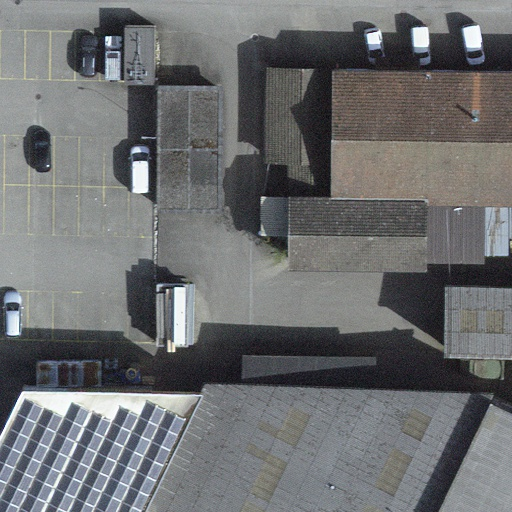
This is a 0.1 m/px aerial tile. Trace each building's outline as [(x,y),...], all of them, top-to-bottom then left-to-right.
[(424,196),(511,197),(511,70),(270,68),(269,157),(334,158),(334,195),(292,194),(291,259),(423,260),(423,256),(424,196)] [(159,86),(158,206),(217,206),(218,87),(159,86)] [(187,283),(158,282),(157,342),(187,342),(187,283)] [(511,350),(511,290),(451,289),(450,349),(511,350)] [(0,434),(0,511),(137,511),(198,387),(25,384),(0,434)] [(430,511),(488,393),(238,387),(179,511),(430,511)] [(511,511),(511,401),(489,390),(488,393),(430,511),(511,511)]
